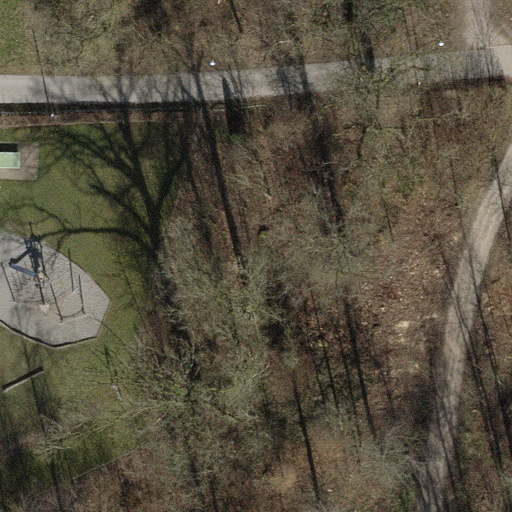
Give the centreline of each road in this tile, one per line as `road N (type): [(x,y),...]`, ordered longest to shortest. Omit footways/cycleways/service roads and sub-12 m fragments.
road 1 (track): [(0,88),(185,91),(511,69)]
road 2 (track): [(426,511),(478,237),(511,162)]
